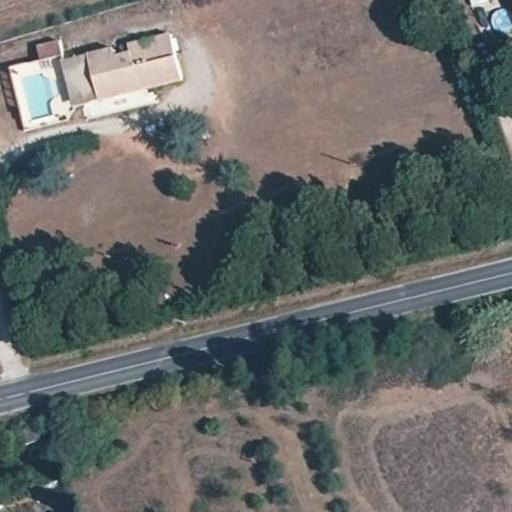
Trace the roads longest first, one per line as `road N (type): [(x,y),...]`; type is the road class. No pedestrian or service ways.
road 1 (tertiary): [(0,399),(511,273)]
road 2 (unknown): [(0,160),(10,151),(160,127)]
